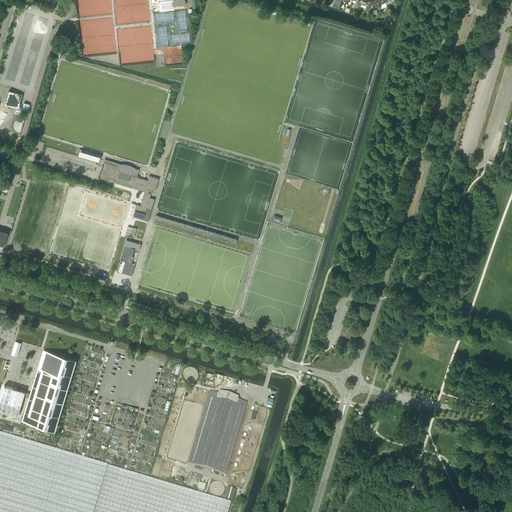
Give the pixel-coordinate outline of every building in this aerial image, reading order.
[(362,0),(361,4),(367,6),(366,8),(369,9),(371,3),(368,2),(368,0),(362,0)] [(385,2),(383,0),(377,0),(378,1),(375,3),(378,8),(381,7),(382,7),(386,5),(385,2)] [(9,91),(6,101),(5,102),(7,105),(8,105),(18,108),(23,95),(9,91)] [(98,161),(100,155),(79,149),(78,155),(98,161)] [(148,179),(136,176),(138,169),(136,169),(134,167),(131,166),(129,165),(127,164),(126,164),(122,164),(119,164),(117,163),(104,159),(103,162),(104,162),(99,178),(144,191),(140,205),(136,204),(136,206),(139,207),(139,205),(146,207),(143,219),(148,221),(154,198),(149,197),(152,190),(155,191),(159,178),(149,175),(148,179)] [(139,207),(136,206),(132,216),(143,219),(146,207),(139,205),(139,207)] [(156,215),(154,220),(232,243),(235,244),(237,239),(232,237),(156,215)] [(119,259),(120,259),(124,261),(121,272),(131,274),(134,264),(127,262),(129,255),(131,256),(133,248),(138,249),(140,243),(125,239),(119,259)] [(15,341),(11,354),(17,356),(21,343),(15,341)] [(4,385),(0,398),(0,410),(18,415),(23,396),(28,397),(21,421),(55,431),(76,359),(43,349),(30,393),(25,392),(25,391),(4,385)] [(209,390),(187,463),(226,475),(248,401),(209,390)] [(0,511),(94,511),(108,466),(0,433),(0,511)] [(108,466),(94,511),(228,511),(231,503),(108,466)] [(198,488),(208,491),(211,480),(201,477),(200,482),(199,482),(198,488)]
